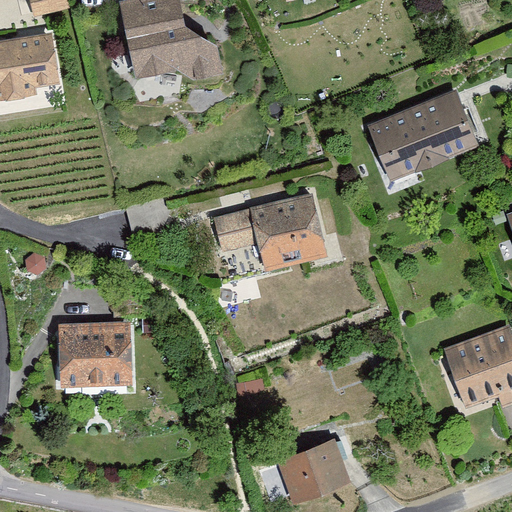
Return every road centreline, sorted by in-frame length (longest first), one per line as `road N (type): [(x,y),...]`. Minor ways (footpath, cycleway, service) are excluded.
road 1 (unknown): [(0,388),(60,305),(90,300)]
road 2 (residential): [(0,484),(129,511)]
